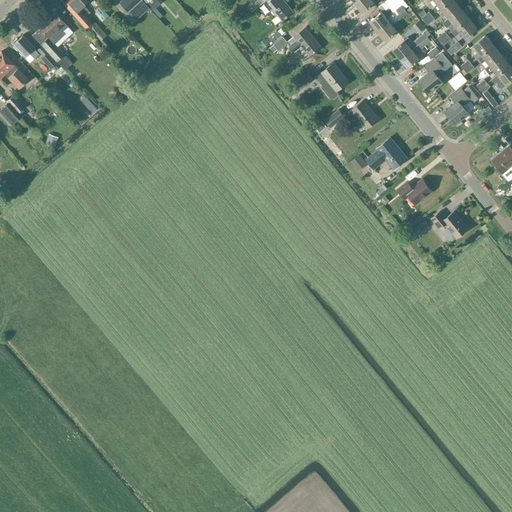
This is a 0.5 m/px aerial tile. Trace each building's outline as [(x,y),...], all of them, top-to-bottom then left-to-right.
[(84,27),(91,22),(85,16),(90,12),(83,5),(87,1),(86,0),(68,0),(69,1),(70,0),(77,7),(71,13),(84,27)] [(139,1),(138,0),(122,0),(119,3),(127,12),(139,1)] [(157,0),(142,0),(145,3),(152,10),(160,3),(157,0)] [(264,2),(264,1),(263,0),(255,0),(248,6),(252,12),(264,2)] [(265,0),(264,1),(264,2),(275,15),(277,14),(282,21),(293,12),(283,0),(265,0)] [(358,0),(355,3),(362,12),(374,3),(371,0),(358,0)] [(436,12),(441,8),(450,0),(433,0),(438,5),(433,8),(436,12)] [(460,8),(453,0),(450,0),(441,8),(449,18),(460,8)] [(370,21),(377,31),(404,9),(401,5),(386,18),(381,12),(370,21)] [(188,14),(186,11),(183,8),(177,13),(180,16),(182,19),(188,14)] [(468,18),(460,8),(449,18),(453,23),(448,27),(452,32),(468,18)] [(408,13),(404,9),(377,31),(385,40),(397,31),(392,25),(408,13)] [(424,22),(432,16),(429,12),(421,18),(424,22)] [(67,26),(55,13),(31,35),(65,70),(73,63),(54,43),(64,33),(62,31),(67,26)] [(432,16),(424,22),(427,25),(435,19),(432,16)] [(468,18),(452,32),(455,35),(460,31),(465,38),(477,28),(468,18)] [(106,35),(94,21),(86,28),(99,42),(106,35)] [(309,56),(321,46),(305,27),(294,36),(297,40),(290,46),(294,52),(301,46),(309,56)] [(440,41),(448,35),(445,31),(437,37),(440,41)] [(392,49),(400,59),(427,37),(424,33),(409,46),(404,40),(392,49)] [(33,58),(38,54),(32,48),(33,47),(22,35),(13,44),(24,56),(28,52),(33,58)] [(448,35),(440,41),(443,45),(451,39),(448,35)] [(477,59),(481,55),(493,45),(485,35),(473,45),(478,51),(473,55),(477,59)] [(288,43),(282,36),(273,44),(278,51),(288,43)] [(430,41),(427,37),(400,59),(408,68),(419,59),(415,53),(430,41)] [(481,55),(489,65),(501,55),(493,45),(481,55)] [(50,56),(41,46),(37,50),(46,59),(50,56)] [(440,51),(435,46),(427,53),(431,58),(440,51)] [(27,79),(17,68),(14,65),(1,51),(0,52),(0,78),(4,74),(18,88),(27,79)] [(429,72),(419,81),(429,93),(442,82),(436,74),(443,68),(445,70),(452,65),(442,52),(425,66),(429,72)] [(489,65),(497,74),(509,65),(501,55),(489,65)] [(464,70),(471,64),(468,60),(461,66),(464,70)] [(317,75),(315,77),(321,85),(321,88),(330,99),(332,99),(337,96),(337,93),(336,91),(349,81),(334,62),(317,75)] [(471,64),(464,70),(467,73),(474,67),(471,64)] [(511,79),(511,68),(509,65),(497,74),(506,84),(511,79)] [(314,79),(308,72),(294,82),(300,90),(314,79)] [(480,89),(487,83),(484,79),(477,85),(480,89)] [(487,83),(480,89),(483,93),(490,87),(487,83)] [(469,86),(463,91),(469,99),(473,104),(479,99),(469,86)] [(462,105),(469,99),(463,91),(461,89),(451,97),(455,103),(445,111),(455,124),(468,113),(462,105)] [(24,107),(13,95),(6,101),(17,113),(24,107)] [(366,129),(379,118),(364,100),(347,113),(354,121),(357,118),(366,129)] [(19,117),(6,102),(0,107),(0,113),(10,125),(19,117)] [(345,116),(338,109),(324,120),(330,128),(345,116)] [(50,143),(60,145),(63,134),(52,132),(50,143)] [(393,168),(406,157),(391,138),(377,149),(377,150),(366,159),(373,169),(385,159),(393,168)] [(511,150),(508,146),(492,160),(503,173),(511,165),(511,150)] [(415,178),(422,170),(416,165),(410,173),(415,178)] [(416,204),(432,191),(422,179),(412,187),(407,181),(397,189),(405,199),(409,196),(416,204)] [(384,206),(389,202),(385,197),(380,202),(384,206)] [(453,240),(468,228),(454,211),(445,218),(440,211),(431,218),(439,228),(445,224),(447,227),(444,230),(443,234),(448,240),(453,240)] [(423,232),(418,224),(405,233),(411,241),(423,232)]
